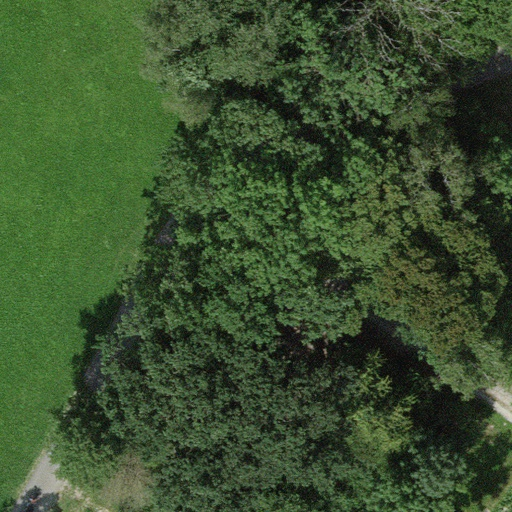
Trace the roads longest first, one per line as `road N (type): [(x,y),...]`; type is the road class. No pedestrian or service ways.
road 1 (track): [(40,511),(215,207),(267,156),(511,52)]
road 2 (track): [(511,407),(215,207)]
